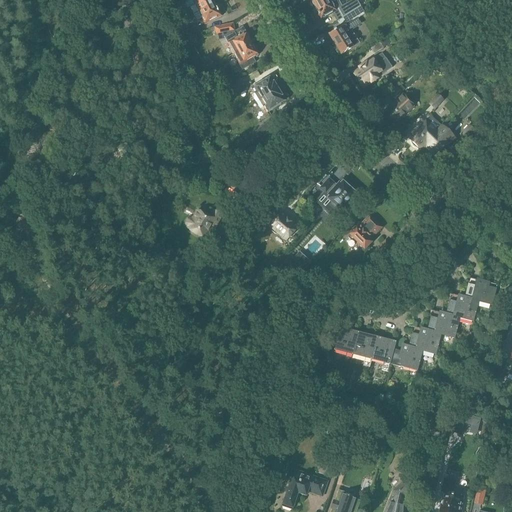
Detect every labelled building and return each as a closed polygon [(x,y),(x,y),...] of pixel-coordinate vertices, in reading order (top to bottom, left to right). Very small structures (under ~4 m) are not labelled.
[(93,0),(94,9),(102,9),(102,7),(116,6),(135,5),(134,0),(93,0)] [(191,0),(189,2),(184,4),(187,9),(188,9),(190,8),(193,14),(214,4),(214,3),(215,3),(214,0),(191,0)] [(314,8),(313,9),(313,12),(316,14),(317,13),(320,19),(331,13),(337,22),(353,12),(360,7),(355,0),(354,0),(346,5),(343,0),(327,0),(314,7),(314,8)] [(214,4),(193,14),(195,20),(197,19),(201,25),(220,15),(217,10),(218,9),(218,6),(215,4),(214,5),(214,4)] [(340,27),(328,35),(336,48),(334,49),(338,54),(340,53),(341,55),(359,44),(351,31),(354,28),(360,25),(356,19),(364,14),(360,7),(353,12),(337,22),(340,27)] [(232,23),(214,27),(215,35),(222,34),(233,54),(252,44),(251,42),(251,41),(250,39),(248,38),(246,33),(246,32),(245,32),(245,33),(237,37),(234,31),(232,23)] [(185,32),(181,34),(184,39),(188,37),(189,38),(200,33),(196,26),(188,31),(185,32)] [(380,42),(370,48),(374,54),(383,48),(380,42)] [(252,44),(233,54),(242,69),(242,70),(242,69),(254,62),(255,62),(252,58),(257,55),(258,55),(258,54),(257,54),(255,50),(255,48),(254,46),(252,45),(252,44)] [(360,69),(353,74),(355,77),(354,79),(356,82),(359,82),(362,86),(363,88),(376,79),(374,76),(379,72),(381,75),(391,68),(384,58),(383,59),(380,55),(377,57),(372,61),(367,64),(366,63),(359,68),(360,69)] [(203,59),(201,60),(201,61),(204,65),(206,69),(212,66),(210,62),(209,60),(207,59),(205,58),(203,59)] [(247,76),(219,89),(224,99),(234,94),(232,92),(250,84),(247,76)] [(252,87),(251,88),(253,92),(254,93),(251,95),(256,102),(279,88),(275,82),(276,81),(276,79),(276,78),(275,77),(274,76),(273,76),(271,76),(258,84),(258,83),(252,87)] [(395,102),(382,113),(390,122),(392,120),(392,121),(393,121),(394,121),(395,121),(396,121),(397,121),(397,120),(413,106),(402,94),(401,95),(400,93),(402,91),(398,86),(390,93),(393,97),(392,98),(395,102)] [(279,88),(256,102),(263,115),(273,109),(273,108),(286,100),(287,100),(287,99),(287,98),(287,97),(287,96),(287,95),(286,95),(285,94),(284,94),(283,94),(283,95),(279,88)] [(438,95),(429,105),(434,109),(443,100),(438,95)] [(417,131),(408,140),(410,141),(410,142),(410,143),(410,144),(411,144),(411,145),(411,146),(412,146),(412,147),(413,147),(413,148),(414,148),(415,148),(415,149),(416,149),(417,149),(418,149),(420,151),(424,146),(437,133),(436,132),(442,126),(431,116),(425,122),(420,128),(420,127),(417,130),(417,131)] [(272,119),(254,132),(259,138),(276,124),(272,119)] [(437,133),(424,146),(435,156),(445,145),(446,145),(445,145),(447,142),(449,144),(454,139),(452,136),(455,133),(446,125),(443,128),(442,126),(436,132),(437,133)] [(469,126),(460,135),(465,140),(473,130),(469,126)] [(266,134),(260,139),(267,148),(274,143),(266,134)] [(128,166),(136,161),(126,144),(117,149),(128,166)] [(327,198),(331,201),(324,208),(335,218),(342,211),(356,196),(352,193),(354,192),(348,187),(347,188),(341,183),(336,188),(332,185),(334,184),(328,179),(319,189),(325,193),(329,196),(327,198)] [(238,198),(249,205),(259,189),(249,182),(238,198)] [(215,228),(215,227),(221,216),(222,215),(220,214),(215,211),(213,210),(213,211),(209,217),(197,210),(193,218),(192,217),(187,219),(185,222),(186,227),(205,238),(210,229),(213,231),(215,228)] [(288,220),(280,213),(269,226),(271,228),(271,231),(275,234),(277,234),(285,240),(296,227),(290,221),(288,223),(287,222),(288,220)] [(369,215),(349,234),(364,248),(370,242),(368,240),(381,227),(369,215)] [(395,250),(389,245),(384,240),(374,251),(378,256),(383,261),(395,250)] [(295,274),(297,273),(299,275),(306,268),(294,257),(288,264),(289,266),(288,268),(295,274)] [(316,266),(312,271),(319,277),(323,271),(316,266)] [(469,278),(464,297),(464,298),(470,299),(468,309),(475,311),(476,308),(477,302),(489,305),(491,306),(495,290),(487,287),(488,283),(469,278)] [(449,327),(456,328),(457,325),(459,318),(470,321),(472,322),(475,311),(468,309),(470,299),(464,298),(464,297),(450,294),(445,314),(452,316),(449,327)] [(452,316),(445,314),(432,310),(427,330),(433,332),(431,342),(438,344),(439,341),(438,341),(440,335),(451,338),(454,338),(456,328),(449,327),(452,316)] [(352,355),(358,332),(339,327),(333,350),(352,355)] [(412,360),(419,362),(420,357),(421,351),(433,354),(435,355),(438,344),(431,342),(433,332),(427,330),(413,327),(408,346),(408,348),(415,350),(412,360)] [(371,360),(377,337),(358,332),(352,355),(371,360)] [(389,365),(393,350),(395,342),(377,337),(371,360),(389,365)] [(408,348),(408,346),(401,344),(399,351),(393,350),(389,365),(400,368),(400,367),(416,371),(419,362),(412,360),(415,350),(408,348)] [(511,359),(500,355),(493,373),(502,377),(504,372),(511,375),(511,359)] [(424,426),(435,428),(439,413),(428,410),(426,417),(426,420),(424,426)] [(465,415),(455,413),(450,432),(460,435),(461,431),(465,415)] [(353,427),(347,445),(358,449),(364,430),(353,427)] [(327,463),(323,474),(334,478),(338,466),(335,465),(336,461),(332,460),(331,464),(327,463)] [(325,481),(288,468),(285,478),(289,479),(283,499),(282,499),(282,500),(282,501),(281,507),(291,510),(297,493),(303,495),(304,491),(320,496),(325,481)] [(392,492),(383,511),(411,511),(412,509),(404,507),(405,497),(417,486),(409,477),(392,492)] [(454,490),(456,482),(444,479),(441,492),(445,493),(440,511),(459,511),(464,492),(454,490)] [(472,511),(478,511),(480,511),(481,505),(486,483),(479,482),(474,503),(472,511)] [(341,495),(342,493),(337,492),(330,511),(354,511),(358,502),(353,500),(353,499),(341,495)]
